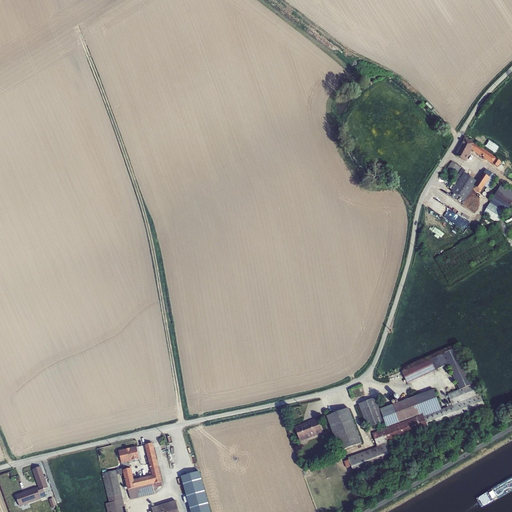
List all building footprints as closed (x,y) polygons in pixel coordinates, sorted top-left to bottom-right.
[(466,161),(472,150),(498,167),(501,161),(476,143),(465,137),(455,155),(466,161)] [(461,167),(452,161),(441,177),(451,184),(461,167)] [(452,192),(465,201),(473,189),(478,181),(464,172),(465,170),(463,168),(455,180),(458,182),(453,190),(452,192)] [(486,169),(478,181),(473,189),(480,194),(484,186),(490,190),(498,178),(486,169)] [(458,182),(455,180),(450,188),(453,190),(458,182)] [(511,203),(511,189),(502,184),(490,202),(490,203),(483,214),(497,222),(498,224),(494,227),(499,234),(502,232),(511,247),(511,246),(511,236),(502,219),(503,218),(511,203)] [(405,368),(405,369),(430,358),(431,359),(456,348),(456,345),(405,368)] [(405,369),(402,371),(407,383),(448,364),(459,390),(448,394),(452,405),(441,409),(434,389),(380,409),(385,422),(387,427),(422,413),(423,414),(372,433),(377,447),(348,457),(355,476),(396,461),(389,443),(428,428),(429,430),(472,413),(475,412),(486,408),(477,384),(474,385),(456,348),(431,359),(430,358),(405,369)] [(385,422),(380,409),(375,398),(358,404),(368,428),(385,422)] [(333,433),(340,451),(362,443),(349,408),(327,416),(332,429),(333,433)] [(295,427),(300,442),(323,433),(317,418),(309,421),(295,427)] [(125,490),(128,500),(155,493),(154,488),(162,486),(153,443),(145,445),(152,475),(134,480),(131,468),(130,468),(129,463),(128,463),(128,462),(122,463),(123,468),(116,470),(117,475),(121,474),(121,476),(124,475),(127,490),(125,490)] [(119,451),(122,463),(128,462),(140,459),(137,446),(119,451)] [(32,469),(38,487),(16,495),(20,507),(41,499),(40,494),(45,492),(44,489),(49,487),(46,479),(48,478),(47,475),(45,476),(41,466),(32,469)] [(107,511),(126,511),(117,475),(116,470),(102,473),(109,503),(105,504),(107,511)] [(180,477),(186,497),(189,496),(202,492),(196,472),(180,477)] [(207,511),(202,492),(189,496),(194,511),(207,511)] [(152,508),(152,511),(179,511),(176,500),(156,506),(152,508)]
